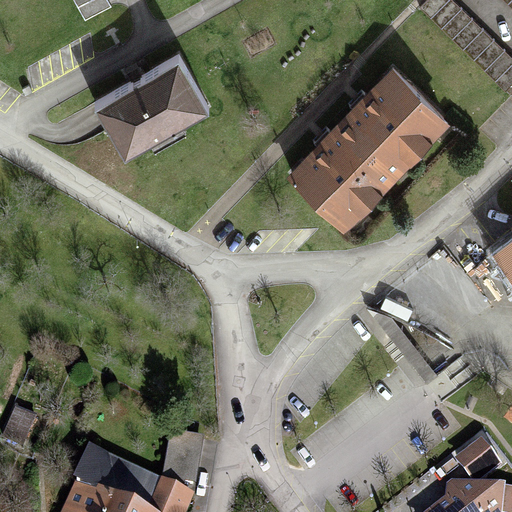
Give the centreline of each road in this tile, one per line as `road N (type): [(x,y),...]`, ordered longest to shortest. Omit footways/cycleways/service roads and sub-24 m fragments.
road 1 (residential): [(220,279),(0,143)]
road 2 (residential): [(370,272),(289,356),(255,427)]
road 3 (residential): [(511,155),(370,272)]
road 4 (residential): [(255,427),(220,279)]
road 5 (residential): [(370,272),(220,279)]
